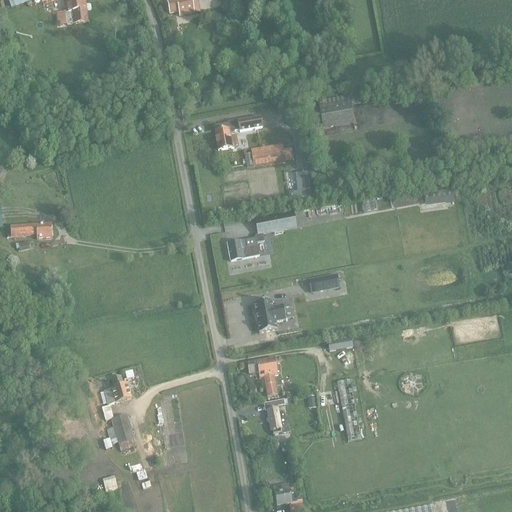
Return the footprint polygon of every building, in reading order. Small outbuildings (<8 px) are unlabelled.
[(29,0),(8,0),(11,8),(30,2),(29,0)] [(43,0),(47,11),(52,10),(49,0),(43,0)] [(84,0),(66,0),(68,13),(66,13),(67,25),(86,23),(84,0)] [(180,17),(199,13),(196,0),(183,0),(168,3),(170,14),(179,12),(180,17)] [(318,107),(322,129),(354,123),(351,101),(318,107)] [(238,121),(239,133),(262,129),(261,117),(238,121)] [(218,152),(238,148),(236,138),(230,139),(229,131),(215,133),(218,152)] [(251,151),(253,166),(285,161),(282,146),(251,151)] [(297,192),(293,193),(294,201),(311,198),(308,173),(295,174),(297,192)] [(255,220),(258,236),(274,233),(275,235),(283,233),(282,231),(296,228),(293,213),(255,220)] [(36,236),(37,240),(52,239),(51,225),(10,228),(10,235),(7,236),(8,238),(36,236)] [(262,235),(258,236),(258,237),(257,239),(227,244),(231,262),(259,257),(257,243),(264,242),(262,235)] [(20,248),(20,253),(30,251),(28,242),(15,244),(16,249),(20,248)] [(339,288),(336,276),(310,281),(312,293),(339,288)] [(271,301),(253,304),(256,316),(255,316),(256,322),(257,322),(259,334),(277,331),(275,323),(286,321),(283,307),(273,308),(271,301)] [(350,339),(328,343),(329,352),(352,348),(350,339)] [(275,359),(247,364),(249,375),(258,373),(260,379),(264,379),(267,398),(277,396),(274,377),(278,376),(275,359)] [(113,389),(103,392),(103,393),(100,394),(104,405),(107,405),(107,407),(131,400),(127,386),(122,387),(120,379),(111,381),(113,389)] [(348,441),(362,439),(351,380),(338,382),(348,441)] [(273,436),(282,434),(281,430),(287,428),(284,412),(278,413),(277,410),(274,410),(274,407),(284,405),(283,400),(263,405),(264,412),(267,412),(271,431),(272,431),(273,436)] [(118,444),(120,452),(136,447),(134,440),(127,416),(111,420),(113,428),(107,429),(110,440),(103,442),(106,451),(112,449),(111,446),(118,444)] [(138,482),(147,479),(145,471),(136,473),(138,482)] [(114,476),(102,479),(105,492),(117,490),(114,476)] [(295,491),(289,492),(288,485),(273,488),(274,494),(277,507),(289,505),(290,511),(303,511),(301,501),(297,502),(295,491)]
